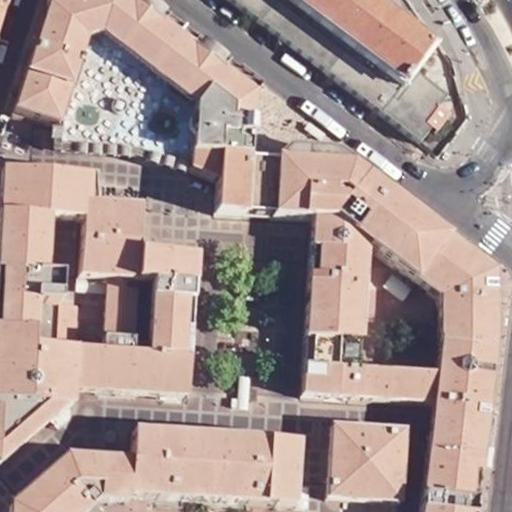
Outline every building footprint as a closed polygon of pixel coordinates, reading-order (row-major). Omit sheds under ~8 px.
[(242,222),(244,165),(248,105),(254,97),(187,46),(124,0),(44,0),(42,10),(47,27),(47,33),(40,57),(31,54),(10,119),(49,132),(53,133),(53,154),(100,158),(110,158),(187,164),(186,176),(213,188),(212,220),(242,222)] [(224,0),(419,147),(431,132),(426,128),(448,99),(413,75),(430,51),(363,0),(224,0)] [(410,288),(444,245),(392,206),(331,160),(284,157),(273,167),(269,224),(309,226),(304,300),(359,302),(362,258),(365,253),(410,288)] [(269,224),(273,167),(260,166),(244,165),(242,222),(255,223),(269,224)] [(0,175),(0,180),(0,220),(37,223),(80,226),(76,283),(105,285),(100,357),(98,398),(126,400),(129,353),(134,287),(135,257),(139,208),(95,204),(97,183),(0,175)] [(37,223),(0,220),(0,349),(1,350),(7,249),(36,251),(36,237),(37,223)] [(473,511),(482,430),(489,350),(490,279),(444,245),(410,288),(416,292),(423,297),(448,264),(476,285),(476,332),(474,332),(474,354),(468,416),(429,412),(426,440),(464,444),(463,462),(459,461),(454,505),(457,505),(456,511),(473,511)] [(1,350),(0,349),(0,466),(51,421),(69,414),(70,396),(72,355),(71,355),(74,311),(57,310),(58,281),(34,280),(36,251),(7,249),(1,350)] [(144,258),(135,257),(134,287),(141,287),(149,287),(150,259),(144,258)] [(192,261),(150,259),(149,287),(145,353),(142,392),(155,399),(154,402),(184,404),(192,261)] [(429,411),(429,412),(468,416),(474,354),(474,332),(476,332),(476,285),(448,264),(423,297),(439,310),(439,348),(440,350),(437,381),(384,378),(383,407),(429,411)] [(358,314),(359,302),(304,300),(304,311),(358,314)] [(298,402),(368,407),(370,377),(354,377),(358,314),(304,311),(298,402)] [(137,353),(129,353),(126,400),(133,401),(154,402),(155,399),(142,392),(145,353),(137,353)] [(72,355),(70,396),(84,396),(98,398),(100,357),(86,356),(72,355)] [(374,407),(383,407),(384,378),(376,377),(370,377),(368,407),(374,407)] [(400,437),(328,432),(324,503),(396,508),(400,437)] [(131,436),(129,465),(126,499),(290,510),(295,447),(183,439),(131,436)] [(456,511),(457,505),(454,505),(459,461),(463,462),(464,444),(426,440),(417,511),(456,511)] [(110,505),(113,464),(65,461),(8,510),(7,511),(88,511),(97,504),(110,505)] [(126,499),(129,465),(113,464),(110,505),(126,506),(126,499)]
